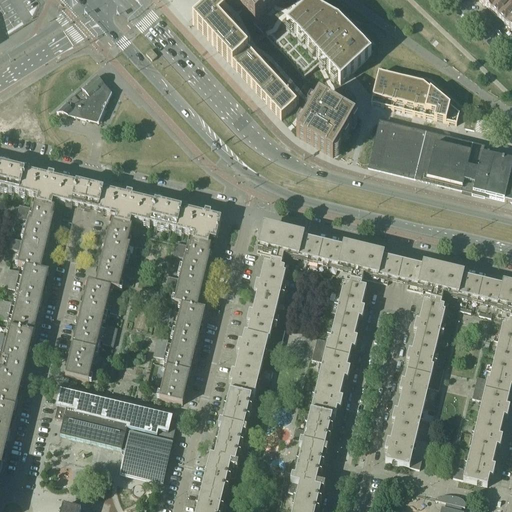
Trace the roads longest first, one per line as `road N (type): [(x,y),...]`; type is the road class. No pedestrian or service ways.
road 1 (secondary): [(100,20),(217,150),(255,178),(295,198),(511,253)]
road 2 (secondary): [(511,224),(296,169),(255,140),(123,0)]
road 3 (residential): [(14,495),(92,174)]
road 4 (residential): [(179,511),(247,212)]
road 5 (residential): [(394,297),(373,317),(329,511)]
road 6 (residential): [(359,511),(402,326),(394,297)]
road 7 (residential): [(405,250),(247,212)]
road 8 (residential): [(247,212),(92,174)]
road 9 (residential): [(511,146),(367,115)]
